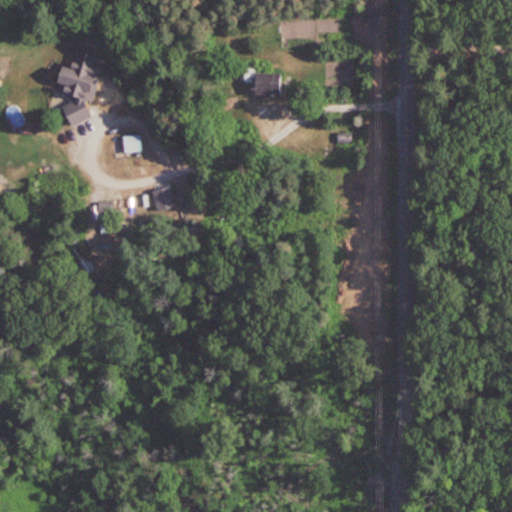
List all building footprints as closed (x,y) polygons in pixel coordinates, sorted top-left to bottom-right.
[(283,95),(283,73),(258,73),(258,95),(283,95)] [(43,115),(42,102),(25,103),(26,117),(43,115)] [(127,153),(144,152),(142,134),(125,136),(127,153)] [(195,140),(175,140),(175,159),(195,159),(195,140)] [(200,227),(161,227),(161,257),(200,257),(200,227)]
